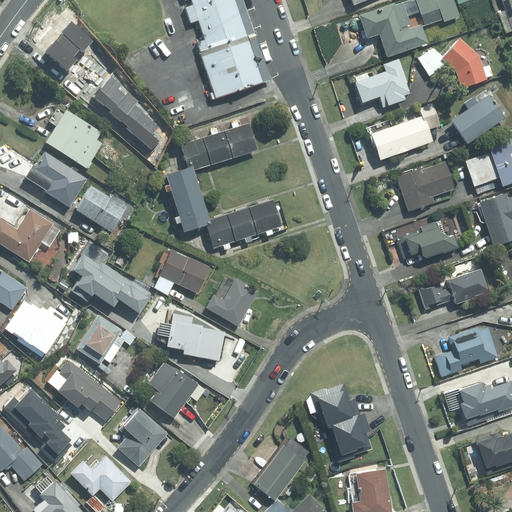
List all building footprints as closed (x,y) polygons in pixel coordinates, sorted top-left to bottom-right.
[(215,97),(264,81),(235,0),(187,0),(199,29),(191,35),(215,97)] [(416,13),(412,0),(406,0),(393,5),(392,2),(358,15),(366,37),(377,33),(386,58),(427,43),(420,24),(408,28),(407,25),(409,25),(406,16),(416,13)] [(459,18),(452,0),(414,0),(420,15),(439,8),(445,23),(459,18)] [(511,30),(511,0),(501,0),(511,31),(511,30)] [(478,54),(459,37),(441,56),(455,69),(459,87),(487,79),(486,77),(492,75),(489,64),(482,67),(478,54)] [(444,63),(432,47),(415,58),(427,75),(444,63)] [(366,72),(351,77),(361,102),(378,96),(383,108),(404,100),(403,96),(410,93),(397,58),(382,64),(384,71),(368,78),(366,72)] [(151,104),(119,67),(84,99),(116,136),(151,104)] [(92,85),(77,74),(67,88),(83,99),(92,85)] [(504,116),(484,87),(462,103),(466,107),(450,119),(467,143),(504,116)] [(389,119),(366,127),(378,160),(432,142),(428,129),(438,126),(431,103),(417,108),(420,116),(391,125),(389,119)] [(101,132),(65,109),(44,141),(86,168),(101,145),(95,141),(101,132)] [(250,237),(265,232),(266,236),(273,234),(271,230),(280,227),(272,199),(209,219),(194,171),(257,150),(248,122),(180,145),(187,166),(163,173),(182,232),(204,225),(212,249),(222,246),(224,250),(230,248),(228,244),(244,238),(246,243),(252,241),(250,237)] [(511,152),(511,137),(487,146),(489,152),(464,161),(473,187),(499,178),(502,186),(511,182),(511,159),(510,153),(511,152)] [(86,180),(42,151),(25,180),(70,206),(85,181),(86,180)] [(445,161),(395,175),(406,212),(434,203),(431,196),(453,189),(445,161)] [(126,205),(85,181),(70,206),(110,232),(126,205)] [(505,192),(477,201),(491,246),(511,239),(511,196),(507,198),(505,192)] [(60,228),(49,221),(27,208),(15,227),(0,217),(0,243),(26,259),(38,240),(49,247),(60,228)] [(411,232),(397,238),(405,259),(413,256),(412,254),(419,252),(422,258),(439,251),(440,254),(458,247),(452,233),(442,237),(436,221),(420,227),(422,231),(412,235),(411,232)] [(111,253),(100,246),(94,255),(105,262),(111,253)] [(210,265),(170,248),(158,275),(173,282),(198,293),(210,265)] [(437,279),(417,286),(424,309),(454,299),(455,304),(488,293),(480,268),(447,279),(450,287),(440,290),(437,279)] [(0,302),(10,309),(25,287),(0,270),(0,302)] [(257,291),(234,276),(223,297),(212,291),(203,309),(238,327),(257,291)] [(206,300),(213,288),(206,284),(199,296),(206,300)] [(23,299),(4,326),(11,331),(10,334),(44,358),(68,325),(41,306),(39,310),(23,299)] [(123,328),(97,312),(74,349),(101,365),(123,328)] [(192,316),(168,313),(164,347),(181,349),(180,355),(219,361),(223,330),(201,327),(202,324),(191,323),(192,316)] [(477,325),(446,337),(450,349),(434,355),(442,376),(462,369),(460,364),(477,359),(479,365),(499,358),(488,326),(478,329),(477,325)] [(135,336),(126,329),(119,338),(128,345),(135,336)] [(204,390),(163,361),(147,382),(157,389),(148,401),(174,420),(190,397),(196,401),(204,390)] [(327,426),(339,461),(349,458),(347,450),(368,443),(365,432),(369,431),(363,414),(359,415),(353,399),(348,400),(343,384),(323,391),(323,389),(310,393),(321,428),(327,426)] [(166,433),(135,407),(117,428),(126,436),(116,448),(138,466),(166,433)] [(0,472),(9,465),(24,483),(44,466),(26,444),(28,443),(18,431),(10,438),(0,425),(0,472)] [(501,431),(475,440),(487,474),(511,465),(511,430),(502,434),(501,431)] [(308,452),(290,438),(284,445),(282,443),(252,481),(275,500),(305,462),(302,460),(308,452)] [(92,468),(82,459),(68,475),(93,497),(99,490),(112,502),(131,482),(102,456),(92,468)] [(391,511),(385,468),(355,473),(359,500),(351,502),(352,511),(391,511)] [(57,486),(52,480),(36,493),(41,499),(30,508),(33,511),(82,511),(78,506),(80,504),(61,482),(57,486)] [(328,511),(308,493),(289,511),(328,511)]
